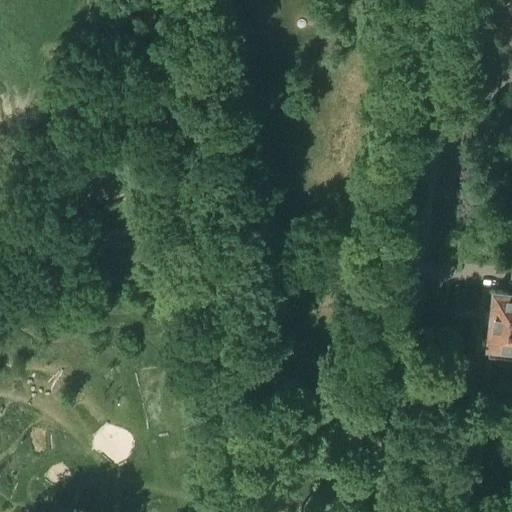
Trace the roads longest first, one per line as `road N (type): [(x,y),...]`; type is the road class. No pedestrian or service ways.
road 1 (track): [(263,511),(235,390),(172,0)]
road 2 (residential): [(385,511),(427,144),(418,0)]
